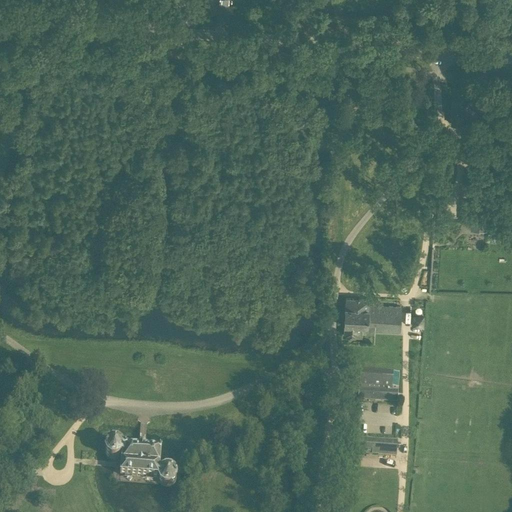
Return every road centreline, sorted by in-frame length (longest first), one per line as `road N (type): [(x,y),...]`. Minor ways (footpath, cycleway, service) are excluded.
road 1 (unclassified): [(179,33),(511,54)]
road 2 (unclassified): [(0,18),(179,33)]
